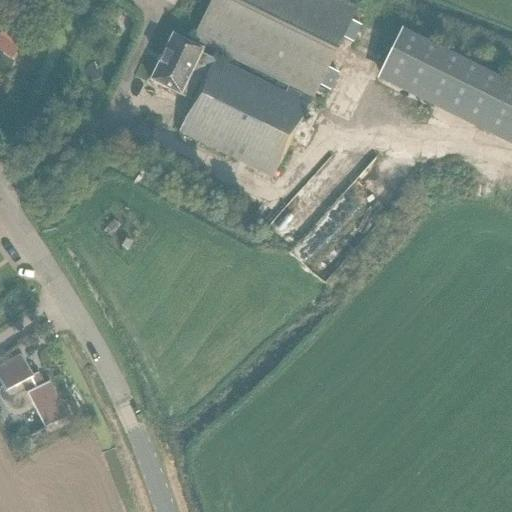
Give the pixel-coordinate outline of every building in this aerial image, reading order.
[(50,0),(66,9),(71,0),(50,0)] [(212,0),(191,42),(287,89),(284,95),(219,63),(218,64),(201,55),(202,52),(172,38),(150,82),(193,103),(178,133),(272,180),(307,108),(309,109),(313,101),(314,101),(358,10),(338,0),(212,0)] [(8,21),(0,33),(0,37),(18,50),(26,38),(28,34),(8,21)] [(511,86),(401,31),(379,74),(511,140),(511,86)] [(4,254),(0,256),(0,286),(1,288),(19,273),(4,254)] [(21,357),(0,368),(0,387),(1,389),(0,389),(0,402),(6,414),(19,418),(33,411),(37,418),(40,416),(47,430),(67,419),(48,384),(43,387),(37,375),(32,378),(21,357)]
